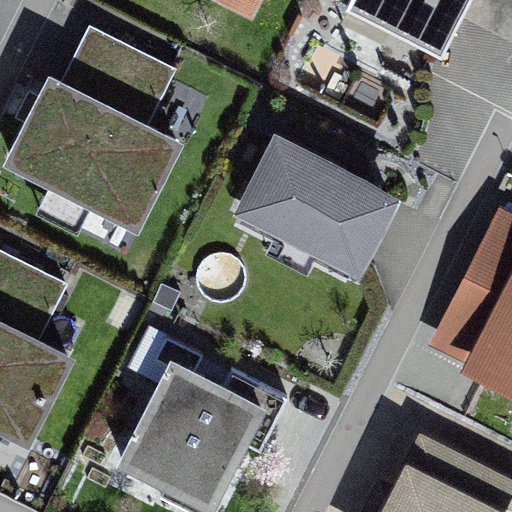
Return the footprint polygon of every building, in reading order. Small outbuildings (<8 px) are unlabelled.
[(227,0),(253,12),(258,0),(227,0)] [(470,0),(348,0),(348,2),(444,51),(463,13),(470,0)] [(511,0),(470,0),(463,13),(511,38),(511,0)] [(65,74),(50,66),(3,157),(139,226),(186,133),(152,116),(176,67),(91,24),(65,74)] [(403,190),(275,127),(233,208),(361,275),(403,190)] [(511,211),(501,206),(430,344),(465,362),(511,271),(511,211)] [(0,427),(32,443),(78,351),(42,333),(69,281),(0,246),(0,427)] [(511,271),(465,362),(462,371),(511,396),(511,271)] [(290,395),(231,366),(225,379),(171,352),(116,459),(213,508),(247,441),(263,449),(290,395)] [(511,511),(511,473),(420,428),(378,511),(511,511)]
